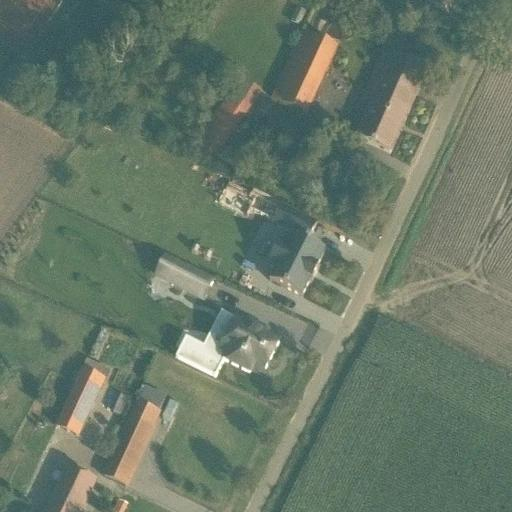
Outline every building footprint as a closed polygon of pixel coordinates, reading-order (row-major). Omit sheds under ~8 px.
[(418,0),(446,12),(451,0),(418,0)] [(392,2),(384,20),(399,26),(407,8),(392,2)] [(306,118),(338,49),(302,32),(271,101),(306,118)] [(371,104),(355,140),(390,155),(427,71),(383,52),(361,100),(371,104)] [(210,167),(261,92),(241,79),(191,153),(210,167)] [(352,168),(330,149),(306,177),(327,196),(352,168)] [(325,252),(310,244),(319,226),(284,208),(275,226),(293,235),(288,246),(281,242),(268,267),(275,271),(270,282),(302,298),(311,281),(313,282),(319,270),(317,269),(325,252)] [(165,256),(153,279),(205,305),(216,282),(165,256)] [(249,375),(255,365),(265,371),(279,344),(264,337),(267,332),(238,318),(221,352),(227,355),(225,359),(224,362),(225,363),(249,375)] [(186,339),(175,360),(216,380),(225,363),(224,362),(225,359),(204,348),(186,339)] [(79,440),(106,382),(105,381),(109,372),(87,362),(55,429),(79,440)] [(159,414),(137,405),(104,478),(125,488),(159,414)] [(82,511),(96,482),(68,469),(48,511),(82,511)] [(117,502),(113,511),(125,511),(127,506),(117,502)]
